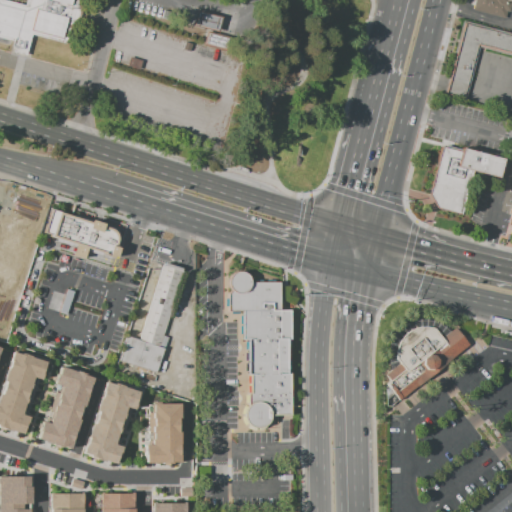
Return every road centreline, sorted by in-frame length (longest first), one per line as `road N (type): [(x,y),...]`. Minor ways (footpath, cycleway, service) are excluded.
road 1 (primary): [(341,227),(0,119)]
road 2 (primary): [(333,262),(325,301),(322,511)]
road 3 (primary): [(378,237),(439,0)]
road 4 (primary): [(353,511),(350,381),(366,273)]
road 5 (primary): [(121,193),(333,262)]
road 6 (residential): [(0,442),(104,478),(184,477)]
road 7 (primary): [(366,273),(511,307)]
road 8 (primary): [(405,0),(366,140)]
road 9 (primary): [(511,269),(378,237)]
